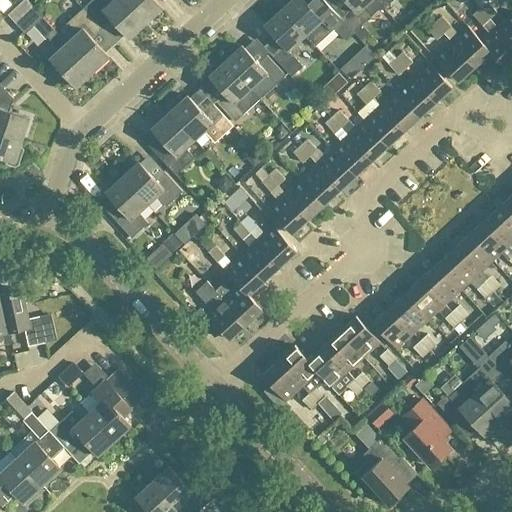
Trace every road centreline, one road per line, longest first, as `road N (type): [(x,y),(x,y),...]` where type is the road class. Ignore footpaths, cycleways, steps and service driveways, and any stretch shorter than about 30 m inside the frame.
road 1 (residential): [(214,386),(359,254),(369,196),(463,110),(471,118),(511,119)]
road 2 (tertiary): [(214,386),(50,220)]
road 3 (residential): [(82,132),(226,0)]
road 4 (tertiary): [(329,511),(214,386)]
road 5 (residential): [(82,132),(0,41)]
